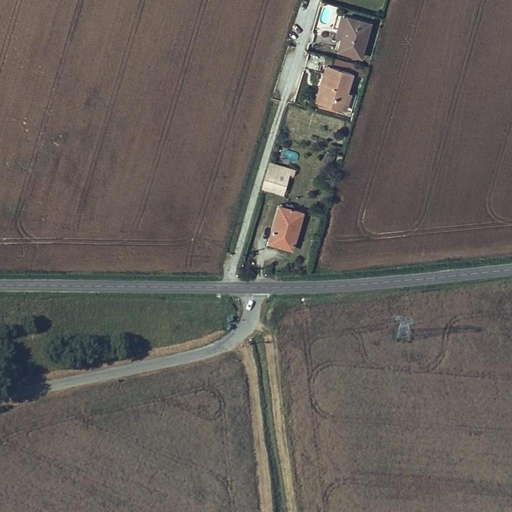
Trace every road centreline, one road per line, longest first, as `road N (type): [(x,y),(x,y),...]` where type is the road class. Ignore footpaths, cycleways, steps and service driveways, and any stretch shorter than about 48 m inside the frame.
road 1 (unclassified): [(0,396),(224,345),(250,321),(252,287)]
road 2 (residential): [(228,286),(228,258),(306,0)]
road 3 (tertiary): [(511,269),(252,287)]
road 4 (tertiary): [(228,286),(0,288)]
